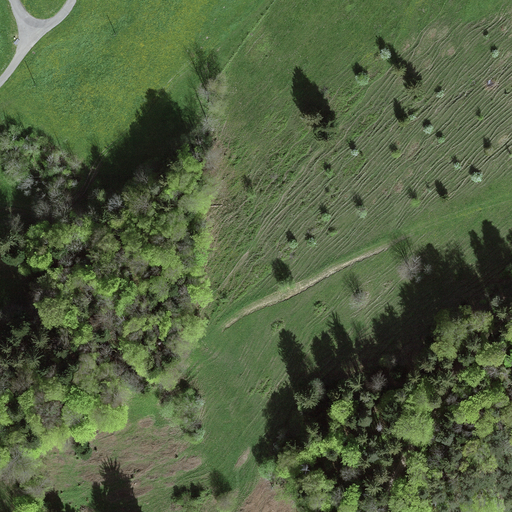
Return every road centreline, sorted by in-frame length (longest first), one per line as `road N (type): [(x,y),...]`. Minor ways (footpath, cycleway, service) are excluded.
road 1 (track): [(261,0),(99,158),(60,216),(0,211)]
road 2 (track): [(511,310),(437,402),(384,511)]
